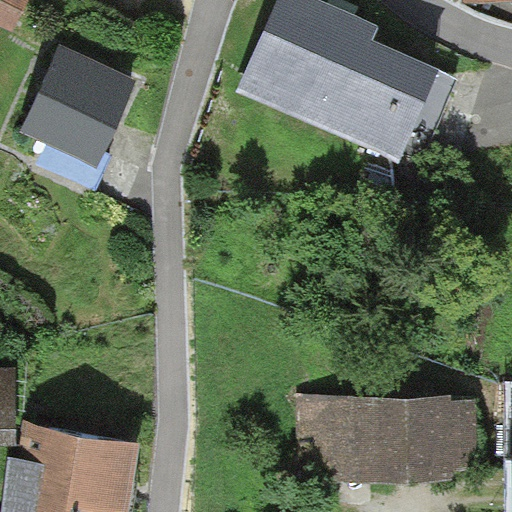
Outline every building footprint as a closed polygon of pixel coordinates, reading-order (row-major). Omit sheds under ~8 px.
[(29,0),(0,0),(0,26),(13,33),(29,0)] [(380,26),(322,0),(285,0),(245,88),(398,157),(438,69),(374,40),(380,26)] [(136,85),(61,51),(22,135),(97,169),(136,85)] [(17,370),(0,369),(0,448),(16,449),(17,370)] [(477,397),(296,397),(296,484),(477,484),(477,397)] [(140,448),(24,424),(20,462),(7,459),(1,511),(129,511),(133,489),(140,448)]
